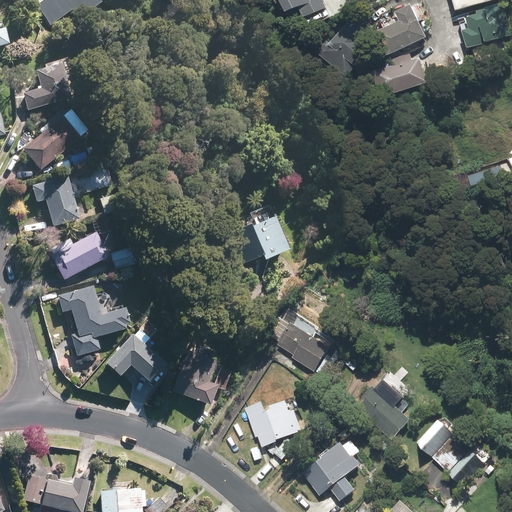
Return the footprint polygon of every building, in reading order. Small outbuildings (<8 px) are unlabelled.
[(95,7),(90,0),(71,0),(64,5),(60,0),(50,0),(37,9),(49,26),(70,12),(76,21),(95,7)] [(324,10),(318,0),(280,0),(279,1),(288,18),(300,12),(304,21),(324,10)] [(453,0),(458,12),(498,0),(453,0)] [(511,37),(503,8),(480,15),(481,19),(469,23),(472,33),(465,35),(470,49),(511,37)] [(425,40),(410,9),(397,15),(402,25),(377,37),(387,58),(425,40)] [(353,23),(323,60),(348,79),(367,55),(359,48),(369,35),(353,23)] [(427,84),(419,63),(411,66),(406,54),(387,61),(391,73),(376,78),(384,99),(427,84)] [(68,100),(59,69),(37,75),(41,90),(23,95),(27,111),(68,100)] [(60,122),(24,151),(40,170),(76,140),(60,122)] [(76,220),(65,180),(33,189),(36,202),(45,199),(53,226),(76,220)] [(114,197),(100,200),(104,215),(118,211),(114,197)] [(271,219),(247,229),(260,260),(284,250),(271,219)] [(94,236),(52,258),(64,280),(106,258),(94,236)] [(134,265),(130,251),(111,256),(115,270),(134,265)] [(91,289),(58,299),(61,312),(70,309),(78,335),(71,337),(76,354),(97,349),(93,338),(123,329),(122,326),(126,325),(122,311),(99,318),(91,289)] [(315,370),(328,349),(294,328),(281,348),(315,370)] [(161,366),(131,336),(106,362),(118,373),(128,363),(146,381),(161,366)] [(211,362),(187,353),(173,390),(207,402),(213,386),(203,382),(211,362)] [(212,385),(216,387),(222,390),(230,373),(219,368),(212,385)] [(407,421),(374,391),(358,408),(391,439),(407,421)] [(286,409),(253,420),(263,446),(299,432),(292,414),(288,416),(286,409)] [(452,436),(438,423),(418,444),(432,457),(452,436)] [(464,454),(449,441),(434,458),(448,471),(464,454)] [(474,457),(476,459),(484,466),(481,469),(488,477),(506,459),(489,442),(474,457)] [(293,451),(287,444),(273,457),(280,464),(293,451)] [(356,469),(341,448),(306,473),(321,494),(356,469)] [(479,463),(469,454),(450,475),(460,484),(479,463)] [(30,477),(25,499),(78,511),(86,483),(72,480),(70,487),(30,477)] [(137,511),(136,490),(100,493),(100,511),(137,511)] [(355,497),(348,490),(336,503),(344,509),(355,497)] [(155,511),(163,504),(158,499),(146,510),(147,511),(155,511)]
